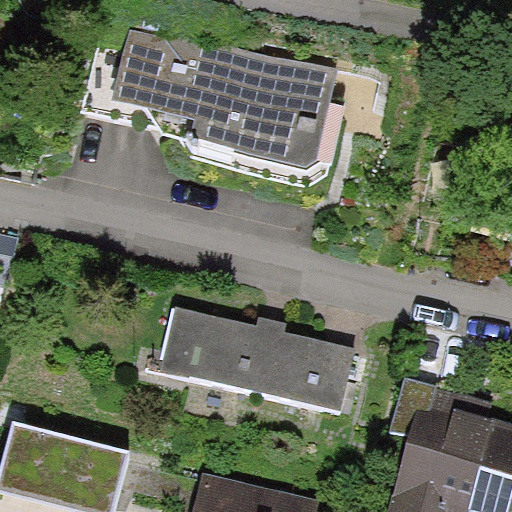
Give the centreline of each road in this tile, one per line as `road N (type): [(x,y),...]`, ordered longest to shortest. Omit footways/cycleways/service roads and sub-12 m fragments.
road 1 (residential): [(0,207),(511,322)]
road 2 (residential): [(301,0),(511,39)]
